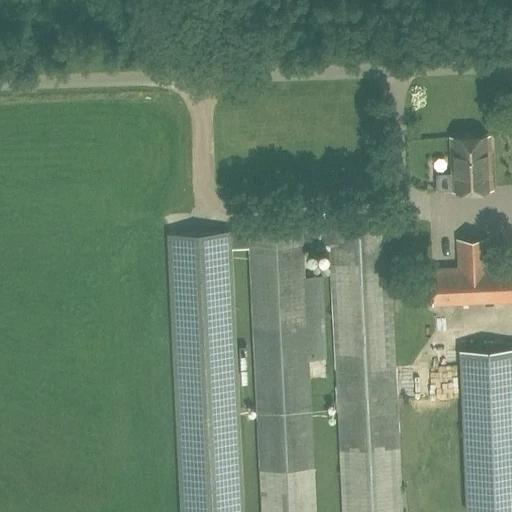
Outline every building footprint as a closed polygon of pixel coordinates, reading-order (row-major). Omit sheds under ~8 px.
[(453,188),(493,187),(491,134),(451,136),(453,188)] [(389,222),(330,225),(330,226),(331,242),(335,330),(394,328),(389,222)] [(330,226),(302,227),(303,244),(331,242),(330,226)] [(250,230),(251,246),(255,330),(308,327),(303,244),(302,227),(250,230)] [(239,300),(237,229),(210,230),(212,301),(239,300)] [(436,300),(511,296),(511,265),(435,269),(436,300)] [(325,277),(306,278),(308,327),(309,358),(329,357),(325,277)] [(308,327),(255,330),(262,471),(314,468),(309,358),(308,327)] [(394,328),(335,331),(338,402),(397,399),(394,328)] [(511,510),(511,346),(463,348),(467,511),(511,510)] [(460,370),(444,370),(443,394),(459,394),(460,370)] [(338,402),(341,468),(400,464),(397,400),(338,402)] [(402,511),(400,466),(341,468),(343,511),(402,511)] [(316,511),(314,468),(262,471),(263,511),(316,511)]
